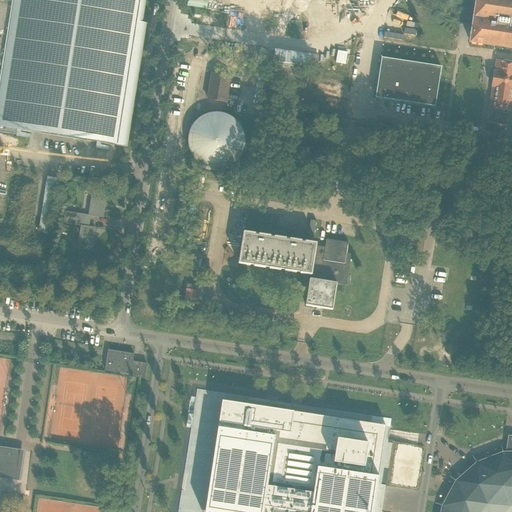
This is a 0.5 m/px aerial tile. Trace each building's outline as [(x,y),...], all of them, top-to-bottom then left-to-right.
[(0,0),(0,132),(16,135),(17,130),(124,147),(144,24),(132,22),(135,0),(0,0)] [(511,0),(475,0),(469,42),(511,48),(511,0)] [(381,58),(375,98),(435,107),(441,67),(381,58)] [(511,63),(496,61),(487,123),(506,126),(508,114),(503,114),(504,110),(511,111),(511,63)] [(207,99),(223,102),(227,76),(212,73),(207,99)] [(191,135),(190,137),(190,139),(190,141),(190,144),(191,146),(191,148),(192,150),(193,152),(194,154),(195,156),(197,158),(198,159),(200,161),(202,162),(204,163),(206,164),(208,165),(210,166),(212,166),(215,166),(217,166),(219,166),(221,166),(223,165),(226,164),(228,164),(230,162),(231,161),(233,160),(235,158),(236,157),(238,155),(239,153),(240,151),(241,149),(241,147),(242,144),(242,142),(242,140),(242,138),(241,135),(241,133),(240,131),(239,129),(238,127),(237,125),(235,123),(234,122),(232,120),(230,119),(229,118),(226,117),(224,116),(222,115),(220,115),(218,115),(215,115),(213,115),(211,115),(209,116),(207,116),(205,117),(203,118),(201,120),(199,121),(197,123),(196,124),(194,126),(193,128),(192,130),(192,132),(191,135)] [(46,182),(39,229),(51,231),(58,183),(46,182)] [(89,214),(89,215),(103,217),(105,203),(106,195),(100,194),(92,193),(91,201),(89,214)] [(64,224),(76,226),(78,214),(66,212),(64,224)] [(307,239),(315,240),(318,220),(310,219),(307,239)] [(79,240),(77,248),(92,251),(93,242),(95,229),(95,228),(88,227),(81,226),(81,227),(79,240)] [(239,263),(285,270),(311,274),(306,305),(332,309),(336,283),(345,285),(346,285),(351,254),(345,253),(347,243),(326,240),(326,245),(243,232),(239,263)] [(193,311),(197,286),(187,284),(183,309),(193,311)] [(135,375),(135,377),(136,377),(136,376),(144,378),(144,377),(146,363),(146,364),(137,362),(136,363),(132,362),(134,354),(108,350),(105,370),(135,375)] [(191,428),(195,398),(190,397),(185,428),(191,428)] [(204,511),(373,511),(385,436),(387,426),(222,401),(204,511)] [(70,441),(70,433),(52,432),(52,441),(70,441)] [(511,511),(511,435),(508,435),(505,453),(503,453),(501,445),(500,445),(502,453),(477,463),(473,455),(472,456),(476,463),(456,481),(450,476),(449,476),(456,482),(443,505),(435,502),(434,503),(442,506),(440,511),(511,511)] [(397,443),(393,478),(406,479),(405,485),(417,487),(422,446),(397,443)] [(11,448),(0,446),(0,474),(15,477),(18,457),(9,456),(11,448)]
